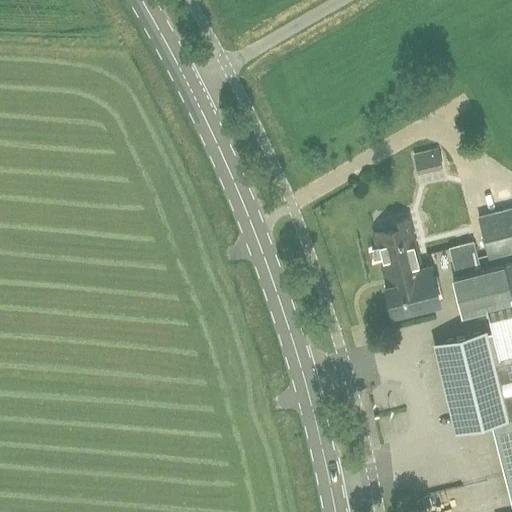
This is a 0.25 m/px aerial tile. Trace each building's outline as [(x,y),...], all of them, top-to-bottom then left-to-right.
[(419,173),(442,168),(437,149),(414,154),(419,173)] [(511,206),(479,215),(490,258),(511,252),(511,206)] [(421,267),(408,217),(389,221),(391,227),(374,232),(388,285),(385,286),(392,314),(439,303),(430,265),(421,267)] [(456,273),(480,267),(473,241),(449,247),(456,273)] [(511,511),(511,264),(489,270),(453,279),(460,307),(471,304),(473,312),(487,308),(494,335),(487,336),(486,330),(435,343),(442,372),(443,372),(457,430),(493,421),(511,495),(511,511)] [(405,390),(385,391),(386,409),(406,408),(405,390)]
